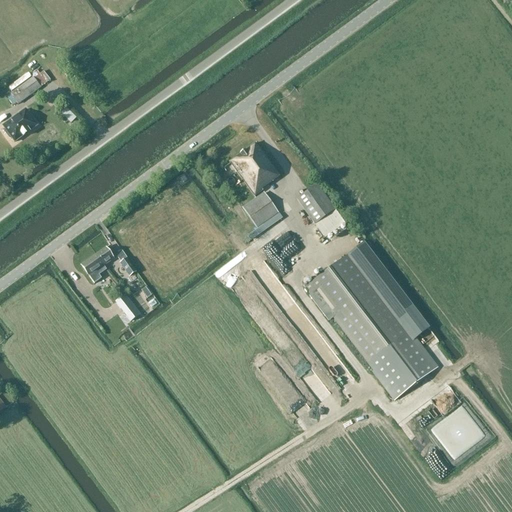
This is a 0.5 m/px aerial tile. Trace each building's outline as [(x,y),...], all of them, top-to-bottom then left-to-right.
[(36,70),(31,74),(33,78),(39,86),(40,87),(49,80),(43,71),(39,74),(36,70)] [(31,74),(7,91),(10,95),(33,78),(31,74)] [(40,87),(39,86),(33,78),(10,95),(17,106),(41,89),(40,87)] [(11,137),(14,141),(37,125),(25,108),(2,125),(5,129),(4,129),(4,131),(9,137),(10,137),(11,137)] [(66,109),(61,114),(70,123),(75,118),(66,109)] [(256,144),(230,163),(255,197),(256,196),(262,191),(280,178),(256,144)] [(345,224),(335,211),(317,185),(296,200),(314,226),(315,226),(324,239),(345,224)] [(278,214),(262,191),(256,196),(257,198),(242,208),(257,229),(278,214)] [(107,249),(106,248),(96,255),(104,267),(114,260),(114,259),(118,256),(111,246),(107,249)] [(95,274),(104,267),(96,255),(86,262),(87,263),(82,266),(91,279),(96,275),(95,274)] [(348,255),(305,288),(329,321),(332,319),(373,372),(395,401),(437,369),(415,340),(413,341),(348,255)] [(127,259),(119,264),(129,278),(137,272),(127,259)] [(118,297),(124,293),(118,284),(112,288),(118,297)] [(419,316),(422,308),(410,304),(408,312),(419,316)]
